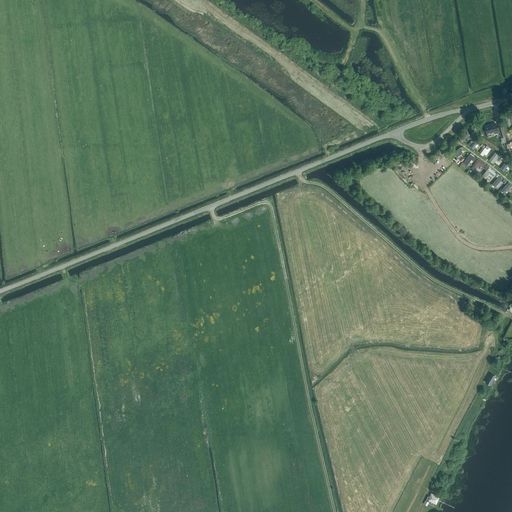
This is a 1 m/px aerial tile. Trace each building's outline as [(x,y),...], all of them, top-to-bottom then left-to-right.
[(500,132),(501,137),(505,135),(503,126),(496,128),(495,123),(484,126),(486,133),(494,131),(495,134),(500,132)] [(476,146),(479,142),(476,139),(471,146),(474,148),(475,146),(476,146)] [(458,158),(462,155),(460,153),(464,149),(461,146),(453,153),(458,158)] [(484,156),(489,148),(485,146),(480,154),(484,156)] [(467,165),(470,161),(472,162),(476,157),(470,152),(463,162),(467,165)] [(491,163),(498,156),(493,152),(487,160),(491,163)] [(486,164),(478,158),(472,167),(478,172),(481,169),(478,166),(480,164),(483,167),(486,164)] [(504,162),(498,168),(501,170),(507,164),(504,162)] [(499,190),(503,194),(511,185),(506,181),(499,190)] [(495,376),(490,373),(489,376),(490,376),(487,380),(485,382),(490,385),(495,376)] [(427,505),(429,500),(436,503),(439,497),(431,494),(430,497),(428,496),(426,499),(424,504),(427,505)]
